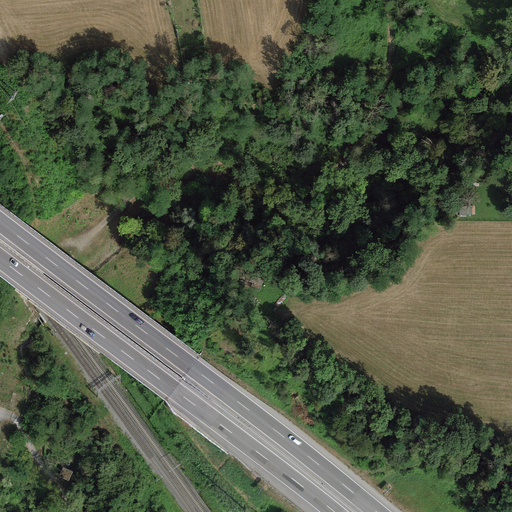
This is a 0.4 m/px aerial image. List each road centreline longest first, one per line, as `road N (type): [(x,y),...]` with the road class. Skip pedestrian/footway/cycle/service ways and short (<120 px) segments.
road 1 (motorway): [(375,511),(0,223)]
road 2 (motorway): [(0,259),(332,511)]
road 3 (track): [(188,166),(245,143),(354,160),(385,123),(391,30),(382,0)]
